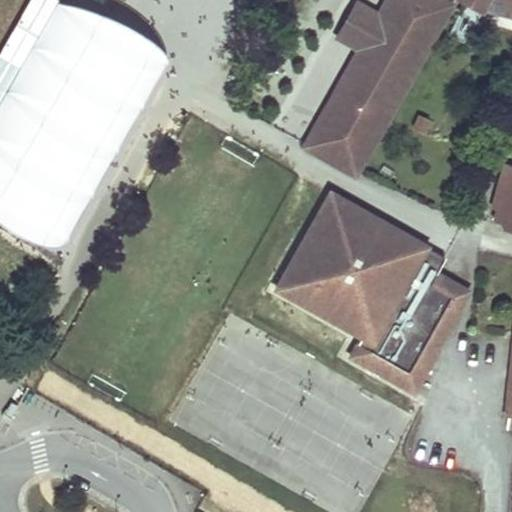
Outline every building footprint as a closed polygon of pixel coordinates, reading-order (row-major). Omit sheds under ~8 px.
[(0,105),(58,3),(51,0),(31,0),(0,55),(0,105)] [(309,147),(356,172),(449,7),(440,2),(441,0),(392,0),(384,15),(380,23),(384,29),(333,121),(326,117),(309,147)] [(333,121),(384,29),(380,23),(384,15),(357,0),(356,0),(334,40),(361,55),(326,117),(333,121)] [(458,0),(481,13),(484,9),(488,0),(458,0)] [(511,0),(488,0),(484,9),(511,15),(511,0)] [(0,105),(0,226),(1,228),(35,242),(65,248),(169,60),(145,40),(120,25),(91,12),(58,3),(0,105)] [(511,164),(504,163),(492,208),(497,210),(494,221),(505,224),(503,229),(511,231),(511,164)] [(331,192),(304,239),(318,248),(339,212),(361,225),(367,213),(331,192)] [(304,239),(276,288),(360,337),(349,356),(403,388),(427,347),(434,350),(468,293),(436,275),(445,259),(367,213),(361,225),(339,212),(318,248),(304,239)] [(427,347),(403,388),(412,393),(436,352),(434,350),(427,347)]
